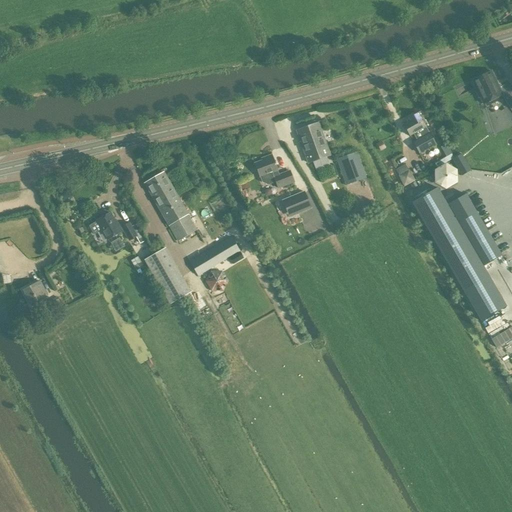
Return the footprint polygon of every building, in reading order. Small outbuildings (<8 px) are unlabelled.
[(478,92),(497,83),(491,72),(472,81),(478,92)] [(488,108),(490,109),(492,110),(493,110),(494,110),(495,110),(497,109),(498,108),(499,108),(500,107),(501,106),(501,105),(502,105),(502,104),(503,103),(503,102),(503,101),(503,100),(503,99),(503,98),(503,97),(503,96),(502,95),(503,95),(497,83),(478,92),(477,93),(478,97),(480,97),(484,104),(485,105),(486,107),(487,107),(487,108),(488,108)] [(404,125),(403,127),(405,130),(406,130),(410,136),(415,134),(418,140),(413,143),(419,154),(436,144),(418,113),(408,119),(410,121),(403,125),(404,125)] [(296,131),(308,163),(330,155),(318,123),(296,131)] [(366,178),(357,152),(337,160),(346,185),(366,178)] [(454,158),(451,154),(436,163),(438,167),(454,158)] [(469,167),(463,154),(454,158),(460,171),(469,167)] [(264,158),(264,160),(255,163),(260,177),(261,177),(263,182),(268,185),(275,182),(278,188),(294,183),(290,171),(279,175),(277,170),(272,155),(264,158)] [(438,182),(447,188),(456,183),(457,172),(448,166),(438,171),(438,182)] [(404,186),(414,180),(409,170),(398,176),(404,186)] [(178,241),(197,230),(163,173),(144,184),(178,241)] [(491,280),(483,266),(501,256),(465,195),(447,205),(437,188),(412,203),(452,271),(466,294),(485,283),(491,280)] [(311,209),(304,192),(287,199),(294,215),(311,209)] [(227,219),(227,218),(226,214),(224,211),(222,209),(221,208),(217,207),(214,208),(212,208),(209,210),(208,212),(207,214),(206,218),(206,222),(207,224),(209,226),(212,228),(214,229),(216,229),(218,229),(221,228),(224,226),(226,223),(227,219)] [(95,234),(102,230),(107,240),(121,232),(110,214),(97,221),(97,222),(90,226),(95,234)] [(129,240),(136,236),(129,224),(122,228),(129,240)] [(198,276),(240,252),(231,238),(190,262),(198,276)] [(190,292),(165,248),(144,260),(170,304),(190,292)] [(138,257),(131,261),(136,271),(144,266),(142,262),(141,262),(138,257)] [(31,305),(47,296),(39,282),(23,291),(31,305)] [(51,302),(57,312),(64,309),(58,298),(51,302)]
